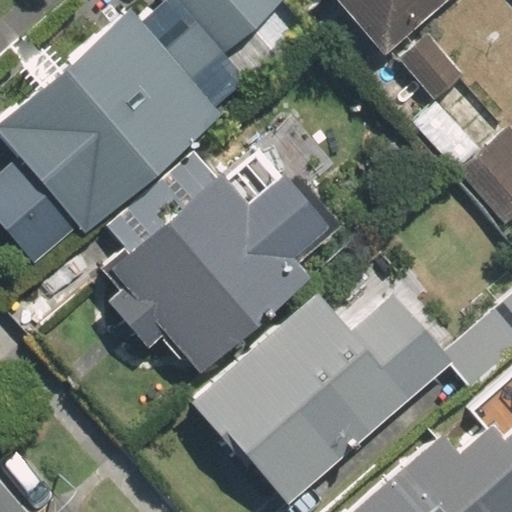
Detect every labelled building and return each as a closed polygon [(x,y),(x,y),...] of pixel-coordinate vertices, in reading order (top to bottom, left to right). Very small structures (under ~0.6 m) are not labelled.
[(141,0),(117,21),(108,10),(0,103),(0,242),(19,265),(60,230),(67,238),(208,116),(179,84),(275,0),(141,0)] [(316,0),(365,56),(374,48),(423,104),(451,79),(402,23),(428,0),(316,0)] [(511,208),(511,143),(495,124),(444,169),(493,225),(511,208)] [(274,175),(264,183),(237,151),(201,180),(180,154),(91,228),(108,248),(85,267),(102,288),(85,301),(127,352),(145,337),(178,377),(296,280),(280,261),(319,229),(274,175)] [(511,280),(464,327),(499,363),(511,350),(511,280)] [(293,295),(170,404),(265,511),(266,511),(432,366),(370,295),(327,333),(293,295)] [(418,432),(330,511),(511,511),(511,405),(511,404),(479,432),(469,421),(436,451),(418,432)]
